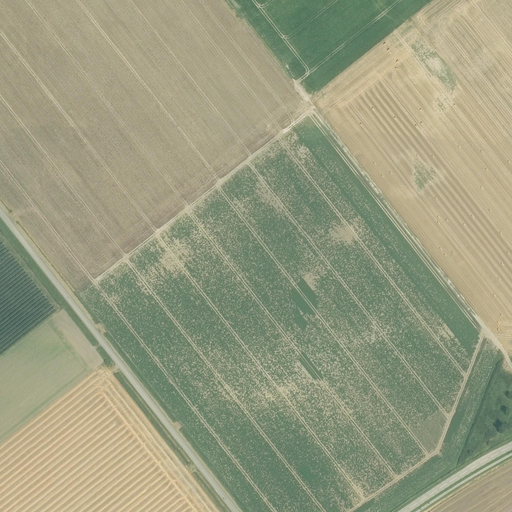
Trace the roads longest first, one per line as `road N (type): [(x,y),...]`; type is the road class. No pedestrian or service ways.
road 1 (track): [(511,367),(244,20)]
road 2 (tertiary): [(235,511),(0,211)]
road 3 (tertiary): [(404,511),(511,445)]
